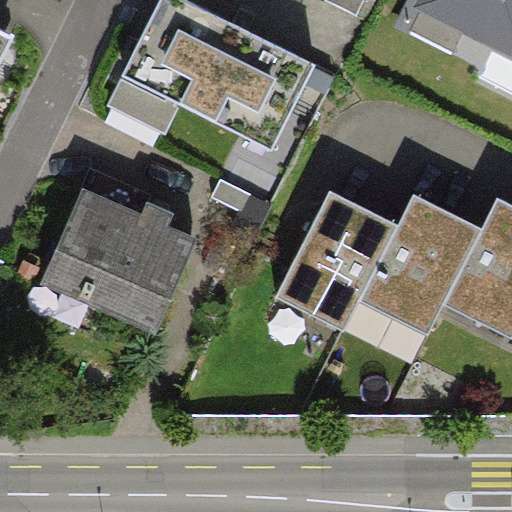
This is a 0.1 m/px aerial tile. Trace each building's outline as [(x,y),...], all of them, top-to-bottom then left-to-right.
[(274,135),(317,40),(227,0),(143,0),(115,64),(274,135)] [(511,0),(433,0),(431,5),(511,43),(511,0)] [(0,47),(13,20),(0,14),(0,47)] [(192,226),(87,178),(45,270),(149,318),(192,226)] [(503,310),(511,288),(511,197),(478,183),(460,225),(401,200),(382,245),(319,218),(281,310),(354,341),(372,300),(435,326),(450,288),(503,310)]
